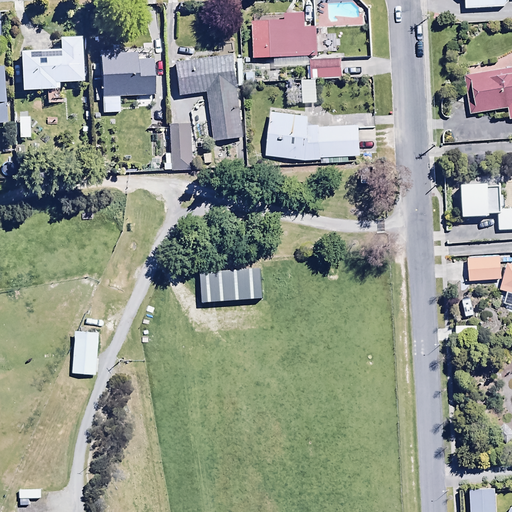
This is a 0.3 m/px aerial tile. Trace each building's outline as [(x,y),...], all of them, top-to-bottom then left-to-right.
[(511,0),(464,0),(465,9),(503,8),(507,4),(506,0),(511,0)] [(251,57),(272,57),(272,62),(264,62),(264,70),(309,68),(309,55),(317,55),(315,26),(304,26),(303,12),(283,13),(283,19),(250,20),(251,57)] [(58,49),(17,51),(19,90),(53,88),(53,83),(81,82),(78,36),(57,37),(58,49)] [(134,53),(99,55),(101,114),(119,114),(118,97),(154,96),(152,58),(134,59),(134,53)] [(234,55),(173,63),(177,96),(207,92),(212,142),(243,139),(234,55)] [(340,59),(311,60),(311,79),(340,79),(340,59)] [(511,118),(511,69),(463,76),(468,114),(506,109),(508,119),(511,118)] [(317,80),(299,80),(299,102),(317,102),(317,80)] [(163,108),(150,108),(150,127),(164,127),(163,108)] [(320,158),(359,156),(358,126),(318,127),(318,124),(307,125),(308,116),(269,111),(264,156),(304,160),(320,160),(320,158)] [(28,139),(28,117),(16,117),(16,139),(28,139)] [(191,123),(168,124),(169,172),(192,171),(191,123)] [(487,178),(487,182),(461,183),(461,215),(487,214),(487,216),(498,216),(498,230),(511,229),(511,208),(500,209),(499,177),(487,178)] [(499,256),(467,259),(469,282),(501,279),(499,256)] [(511,264),(505,263),(499,290),(508,292),(505,305),(511,306),(511,264)] [(96,373),(99,331),(76,329),(73,372),(96,373)] [(511,437),(511,433),(501,423),(492,433),(505,445),(511,437)] [(495,511),(494,489),(468,490),(469,511),(495,511)]
